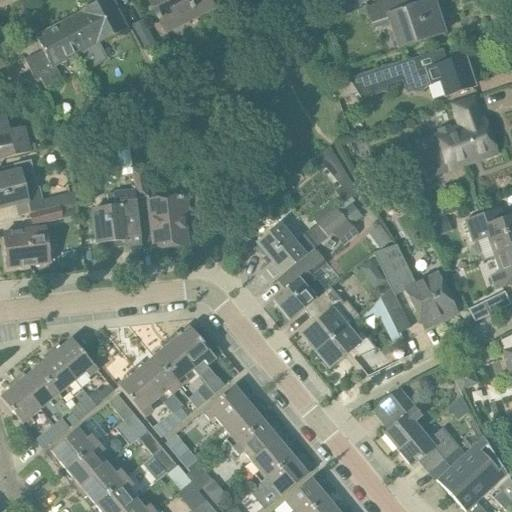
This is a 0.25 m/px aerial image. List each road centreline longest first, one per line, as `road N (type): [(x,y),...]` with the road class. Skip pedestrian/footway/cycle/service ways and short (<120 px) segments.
road 1 (residential): [(0,312),(205,292),(321,422)]
road 2 (residential): [(321,422),(511,323)]
